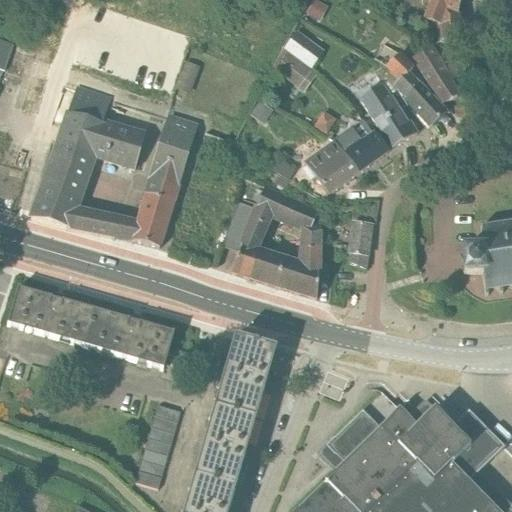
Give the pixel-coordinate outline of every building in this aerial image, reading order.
[(437,26),(435,27),(438,44),(459,39),(457,16),(459,0),(417,0),(428,6),(422,22),(437,26)] [(328,9),(313,1),(305,15),(320,23),(328,9)] [(313,72),(325,55),(298,35),(286,52),(313,72)] [(0,66),(10,71),(20,44),(0,36),(0,66)] [(417,56),(434,87),(444,105),(457,98),(449,83),(455,79),(451,72),(447,75),(431,47),(417,56)] [(381,48),(373,61),(383,69),(385,67),(400,82),(392,88),(403,100),(430,129),(444,115),(408,76),(412,70),(399,56),(398,57),(381,48)] [(274,73),(303,95),(317,77),(288,55),(274,73)] [(403,100),(392,88),(400,82),(385,67),(383,69),(373,75),(380,87),(359,101),(392,152),(417,136),(409,124),(407,126),(400,115),(407,110),(401,100),(403,100)] [(159,251),(164,232),(178,188),(197,126),(167,117),(146,183),(136,223),(79,210),(95,163),(133,175),(145,134),(104,122),(110,100),(77,89),(68,115),(64,114),(35,203),(30,222),(66,232),(131,244),(159,251)] [(264,127),(274,114),(259,104),(250,117),(264,127)] [(387,155),(362,121),(332,142),(357,177),(387,155)] [(332,142),(303,163),(328,198),(357,177),(332,142)] [(474,185),(491,175),(479,156),(466,167),(474,185)] [(294,172),(276,161),(274,160),(268,171),(287,183),(294,172)] [(229,275),(277,291),(285,260),(258,252),(271,223),(280,227),(291,200),(264,188),(235,256),(229,275)] [(285,260),(277,291),(316,302),(318,272),(319,236),(319,234),(319,226),(313,224),(318,213),(291,200),(280,227),(300,235),(297,264),(285,260)] [(376,204),(367,203),(365,219),(374,220),(376,204)] [(313,224),(319,226),(319,225),(325,227),(327,213),(318,213),(313,224)] [(511,222),(480,228),(483,244),(482,251),(462,251),(463,276),(482,276),(485,297),(511,293),(511,222)] [(351,226),(349,257),(350,266),(366,272),(367,257),(371,226),(351,226)] [(17,290),(7,328),(83,350),(95,313),(17,290)] [(95,313),(83,350),(162,373),(173,335),(95,313)] [(227,511),(274,352),(233,340),(183,511),(227,511)] [(342,466),(294,511),(511,511),(478,476),(504,450),(468,413),(451,430),(433,412),(424,421),(416,413),(407,421),(380,394),(325,448),(342,466)] [(181,414),(159,408),(156,419),(177,425),(181,414)] [(177,425),(156,419),(152,430),(174,437),(177,425)] [(174,437),(152,430),(149,442),(171,448),(174,437)] [(171,448),(149,442),(146,453),(167,459),(171,448)] [(167,459),(146,453),(142,464),(164,470),(167,459)] [(164,470),(142,464),(139,476),(161,482),(164,470)] [(161,482),(139,476),(135,487),(157,493),(161,482)]
